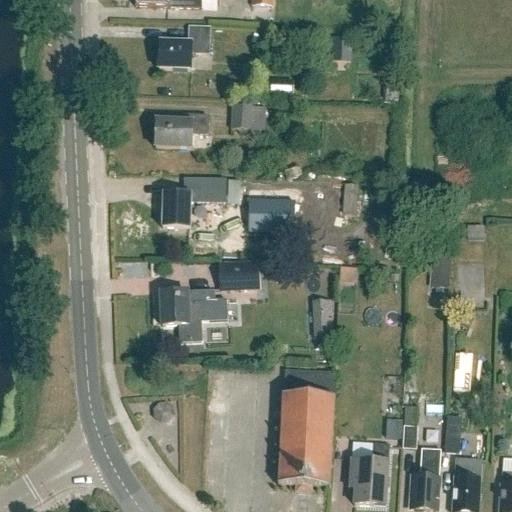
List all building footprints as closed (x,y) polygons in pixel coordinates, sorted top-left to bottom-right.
[(219,4),(218,0),(136,0),(137,10),(201,12),(201,3),(219,4)] [(271,0),(250,0),(251,9),(271,9),(271,0)] [(209,57),(210,31),(190,30),(190,47),(160,46),(160,72),(191,73),(191,56),(209,57)] [(350,64),(351,40),(330,40),(329,63),(350,64)] [(264,134),(265,112),(232,110),(232,132),(264,134)] [(207,137),(208,119),(193,119),(193,125),(157,124),(156,150),(191,152),(192,136),(207,137)] [(224,205),(224,183),(185,182),(185,198),(165,198),(164,230),(189,231),(190,204),(224,205)] [(294,204),(250,203),(249,236),(293,237),(294,204)] [(484,242),(484,230),(468,230),(468,242),(484,242)] [(431,289),(436,289),(448,291),(451,262),(434,261),(431,289)] [(218,294),(258,292),(257,264),(217,266),(218,294)] [(447,301),(448,291),(436,289),(435,300),(447,301)] [(226,303),(208,304),(208,295),(187,296),(162,297),(163,328),(180,328),(180,345),(203,345),(202,325),(209,325),(209,322),(227,321),(226,303)] [(332,303),(312,304),(312,316),(332,315),(332,303)] [(332,398),(334,375),(286,373),(284,395),(281,395),(276,486),(296,487),(296,494),(311,495),(311,488),(332,489),(336,398),(332,398)] [(168,425),(173,419),(172,411),(166,406),(159,407),(154,412),(154,420),(160,425),(168,425)] [(408,428),(419,428),(420,409),(409,408),(408,428)] [(458,456),(460,420),(446,419),(443,455),(458,456)] [(386,441),(401,442),(402,426),(387,424),(386,441)] [(403,451),(415,452),(416,431),(404,431),(403,451)] [(388,466),(389,449),(374,448),(373,465),(352,463),(350,492),(355,492),(354,507),(385,509),(387,493),(388,493),(389,484),(387,483),(389,466),(388,466)] [(412,487),(412,492),(414,495),(412,511),(438,511),(440,482),(439,482),(440,454),(422,453),(421,481),(415,481),(414,485),(412,487)] [(511,511),(511,462),(504,462),(501,511),(511,511)] [(478,511),(481,465),(456,463),(453,511),(478,511)]
